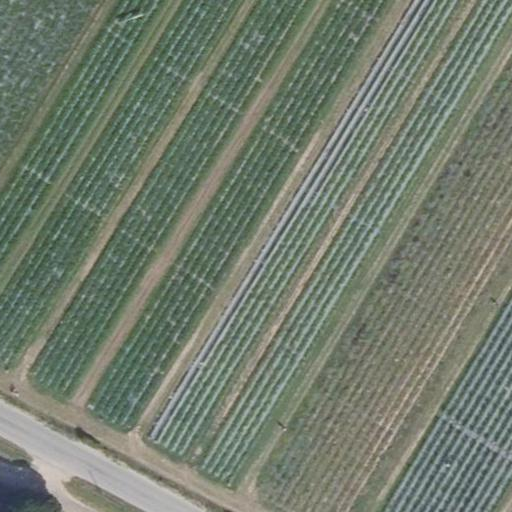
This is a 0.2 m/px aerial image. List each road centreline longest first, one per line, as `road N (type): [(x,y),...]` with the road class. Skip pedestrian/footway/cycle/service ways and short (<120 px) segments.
road 1 (track): [(234,497),(511,40)]
road 2 (track): [(403,0),(132,444)]
road 3 (track): [(15,385),(252,0)]
road 4 (track): [(262,511),(0,377)]
road 5 (track): [(511,285),(378,511)]
road 6 (track): [(113,0),(0,184)]
road 7 (unclassified): [(0,419),(175,511)]
